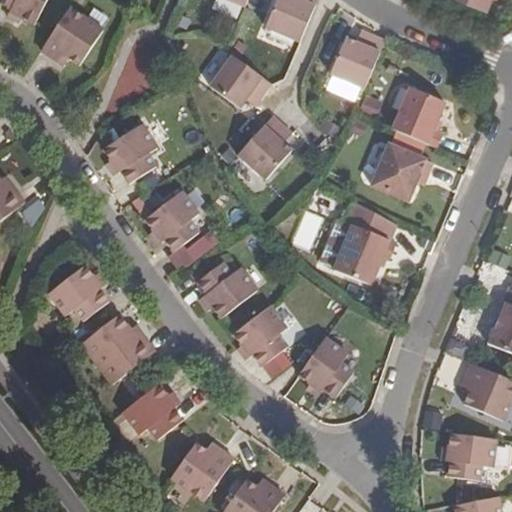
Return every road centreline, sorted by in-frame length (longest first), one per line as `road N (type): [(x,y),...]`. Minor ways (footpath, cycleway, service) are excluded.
road 1 (residential): [(0,95),(36,121),(212,367),(310,439),(367,462)]
road 2 (residential): [(367,462),(511,113)]
road 3 (residential): [(511,66),(364,0)]
